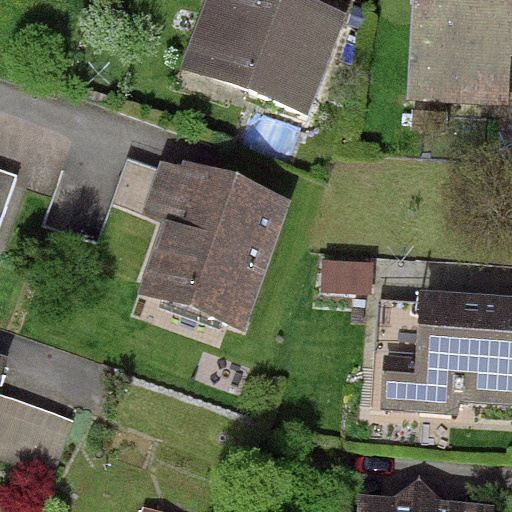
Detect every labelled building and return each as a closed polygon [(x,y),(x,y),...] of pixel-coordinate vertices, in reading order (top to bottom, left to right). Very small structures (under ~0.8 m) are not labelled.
[(507,60),(511,60),(511,0),(418,0),(413,99),(503,105),(507,60)] [(248,89),(245,98),(299,119),(333,32),(264,5),(259,18),(215,1),(187,76),(209,85),(213,75),(248,89)] [(411,120),(410,134),(441,136),(442,122),(411,120)] [(0,222),(13,185),(0,179),(0,222)] [(237,325),(276,217),(186,184),(147,293),(237,325)] [(451,405),(511,408),(511,318),(421,312),(420,326),(373,322),(367,411),(381,413),(380,414),(450,419),(451,405)] [(428,511),(415,497),(397,511),(428,511)]
